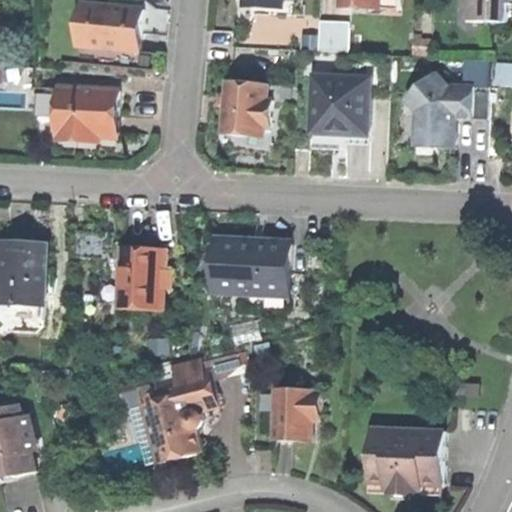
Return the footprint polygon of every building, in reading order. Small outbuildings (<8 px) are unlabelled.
[(511,0),(472,0),(472,14),(484,14),(484,24),(510,25),(510,6),(511,5),(511,0)] [(109,6),(85,4),(82,46),(143,50),(144,29),(146,9),(117,7),(116,11),(109,10),(109,6)] [(472,23),(484,24),(484,14),(472,14),(472,23)] [(356,48),(355,17),(324,18),(325,49),(356,48)] [(433,36),(417,36),(418,48),(433,48),(433,36)] [(511,69),(503,69),(503,83),(511,83),(511,69)] [(420,114),(420,139),(440,140),(439,150),(449,150),(460,151),(460,135),(454,128),(454,120),(493,121),(494,90),(470,90),(462,98),(440,76),(411,102),(420,114)] [(376,79),(315,77),(314,136),(374,137),(376,79)] [(270,85),(230,82),(228,107),(227,130),(267,133),(267,126),(275,127),(277,100),(269,100),(270,85)] [(38,111),(60,113),(62,86),(39,84),(38,111)] [(85,87),(62,86),(60,113),(59,131),(61,131),(101,134),(119,136),(121,113),(122,90),(101,89),(101,94),(85,93),(85,87)] [(101,141),(101,134),(61,131),(61,138),(101,141)] [(226,132),(226,143),(274,146),(274,135),(226,132)] [(374,147),(374,137),(314,136),(313,145),(340,146),(374,147)] [(73,259),(103,260),(105,261),(106,253),(115,253),(115,234),(74,232),(73,259)] [(258,242),(222,240),(220,293),(255,294),(292,295),(294,243),(258,242)] [(27,243),(3,241),(3,244),(9,245),(8,269),(1,269),(0,295),(24,296),(24,306),(47,307),(47,299),(49,275),(50,244),(27,243)] [(169,251),(125,250),(125,254),(123,308),(166,310),(167,290),(168,273),(169,251)] [(102,308),(123,308),(125,254),(115,253),(106,253),(105,261),(103,260),(102,308)] [(292,307),(292,295),(255,294),(255,306),(292,307)] [(0,300),(0,305),(24,306),(24,296),(0,295),(0,300)] [(180,369),(183,381),(211,373),(208,361),(180,369)] [(207,453),(201,430),(203,430),(206,430),(208,428),(210,426),(211,422),(211,419),(209,416),(206,414),(204,413),(225,407),(216,372),(211,373),(183,381),(167,385),(171,400),(152,405),(168,464),(189,458),(207,453)] [(486,385),(462,385),(461,396),(486,397),(486,385)] [(320,391),(281,390),(280,441),(300,441),(319,441),(319,433),(319,423),(328,423),(328,395),(320,394),(320,391)] [(23,406),(0,411),(0,473),(15,470),(17,478),(27,476),(39,473),(35,454),(33,444),(40,443),(34,417),(26,419),(23,406)] [(328,433),(328,423),(319,423),(319,433),(328,433)] [(452,432),(378,430),(377,484),(390,484),(390,491),(409,491),(429,492),(430,486),(451,487),(452,432)] [(42,453),(40,443),(33,444),(35,454),(42,453)] [(0,481),(17,478),(15,470),(0,473),(0,481)]
